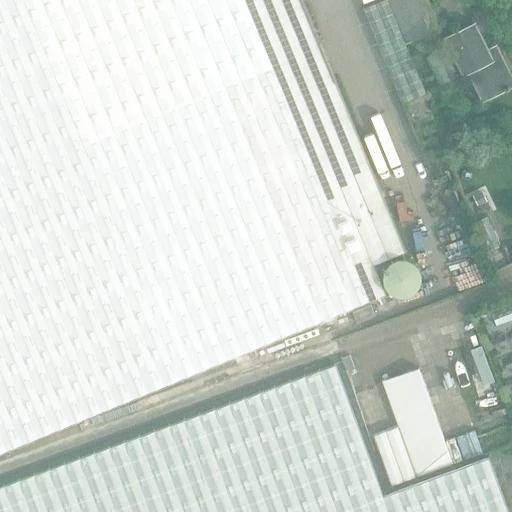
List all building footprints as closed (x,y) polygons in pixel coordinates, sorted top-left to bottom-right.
[(0,0),(0,453),(371,301),(327,191),(275,67),(85,146),(25,0),(0,0)] [(25,0),(85,146),(275,67),(327,191),(371,301),(386,295),(373,263),(404,250),(302,0),(25,0)] [(439,29),(427,0),(387,0),(363,10),(399,98),(422,88),(404,42),(428,34),(439,29)] [(508,87),(511,85),(511,79),(500,56),(492,60),(474,24),(446,38),(463,74),(471,71),(485,99),(503,90),(503,92),(509,89),(508,87)] [(447,47),(426,57),(440,87),(461,78),(447,47)] [(482,190),(473,195),(477,205),(487,201),(482,190)] [(488,216),(475,222),(488,251),(501,245),(488,216)] [(388,279),(390,287),(395,293),(403,296),(411,296),(418,292),(423,285),(425,277),(423,269),(417,263),(410,260),(401,260),(394,264),(389,271),(388,279)] [(377,318),(372,306),(353,313),(358,325),(377,318)] [(511,306),(491,314),(496,326),(511,319),(511,306)] [(494,381),(481,345),(470,349),(484,385),(494,381)] [(0,511),(507,511),(488,458),(383,495),(335,364),(0,486),(0,511)] [(398,426),(385,430),(372,435),(390,486),(451,464),(417,368),(382,381),(398,426)]
